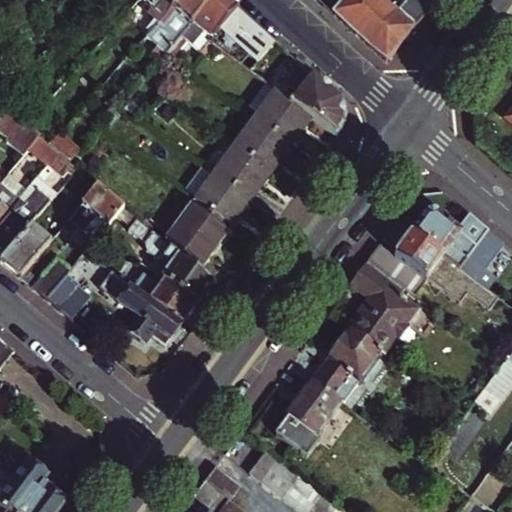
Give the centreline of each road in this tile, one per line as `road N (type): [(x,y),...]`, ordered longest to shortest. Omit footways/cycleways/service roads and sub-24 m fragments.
road 1 (tertiary): [(408,123),(169,445)]
road 2 (residential): [(0,299),(169,445)]
road 3 (residential): [(270,0),(408,123)]
road 4 (tertiary): [(501,0),(408,123)]
road 5 (residential): [(408,123),(511,212)]
